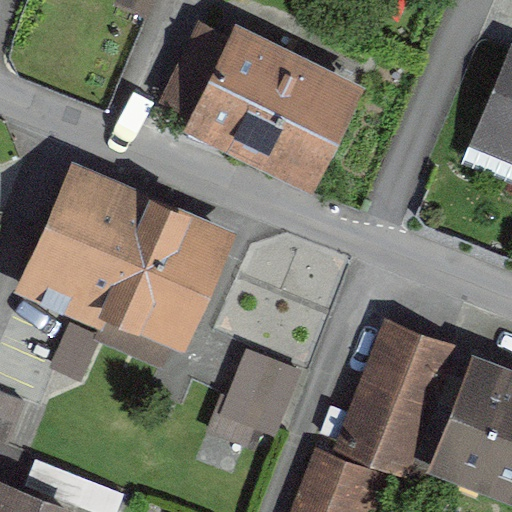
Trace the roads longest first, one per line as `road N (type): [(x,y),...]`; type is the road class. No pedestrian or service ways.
road 1 (residential): [(270,511),(371,247)]
road 2 (residential): [(371,247),(113,140)]
road 3 (residential): [(371,247),(472,0)]
road 4 (residential): [(70,123),(0,296)]
road 5 (residential): [(113,140),(170,0)]
road 6 (residential): [(511,300),(371,247)]
